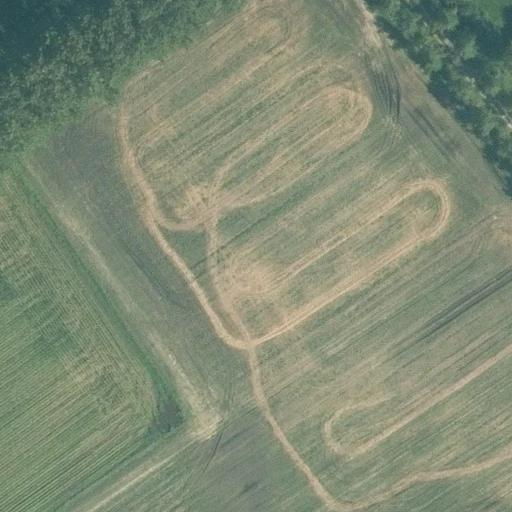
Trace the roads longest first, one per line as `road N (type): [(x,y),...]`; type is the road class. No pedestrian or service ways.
road 1 (track): [(404,0),(511,127)]
road 2 (track): [(109,0),(0,77)]
